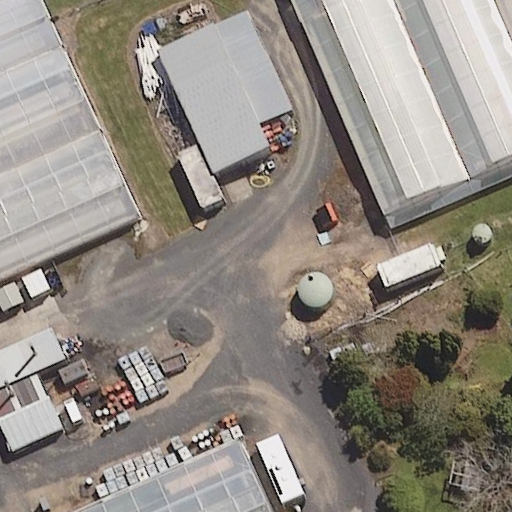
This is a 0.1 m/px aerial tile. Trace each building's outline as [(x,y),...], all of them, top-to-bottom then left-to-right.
[(0,0),(0,290),(140,227),(36,0),(0,0)] [(511,172),(511,0),(289,0),(386,226),(511,172)] [(291,113),(247,15),(158,54),(201,149),(178,159),(202,212),(224,202),(212,177),(268,152),(258,128),(291,113)] [(440,270),(431,248),(377,270),(386,292),(440,270)] [(0,353),(0,400),(22,454),(91,426),(80,400),(62,407),(49,376),(67,369),(52,332),(0,353)] [(270,511),(238,437),(71,511),(270,511)]
